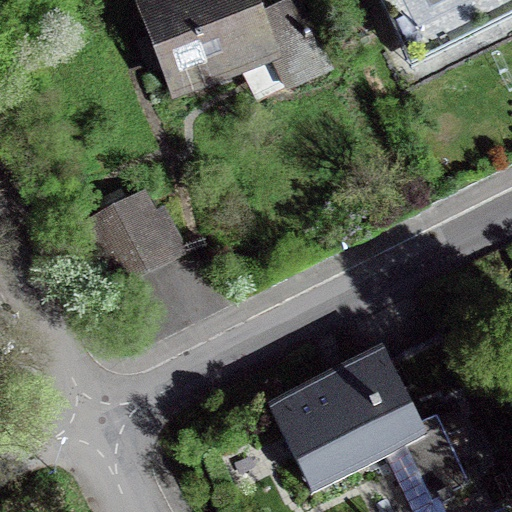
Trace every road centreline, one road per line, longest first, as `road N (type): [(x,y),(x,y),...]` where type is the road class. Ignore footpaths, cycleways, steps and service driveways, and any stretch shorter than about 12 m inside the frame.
road 1 (residential): [(91,427),(511,213)]
road 2 (residential): [(0,259),(91,427)]
